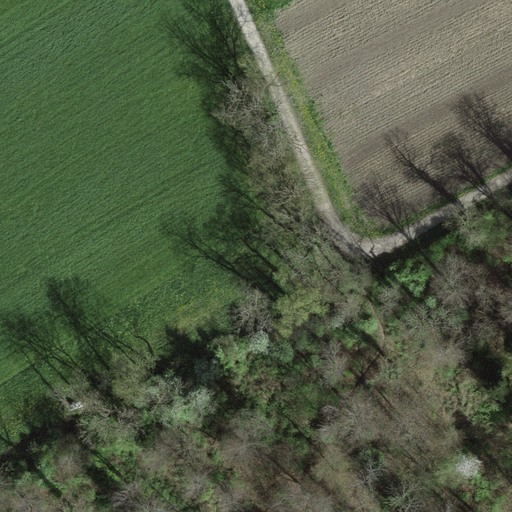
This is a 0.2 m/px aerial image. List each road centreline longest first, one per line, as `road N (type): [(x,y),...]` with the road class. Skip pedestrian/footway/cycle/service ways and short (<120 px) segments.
road 1 (track): [(356,257),(238,0)]
road 2 (track): [(511,175),(356,257)]
